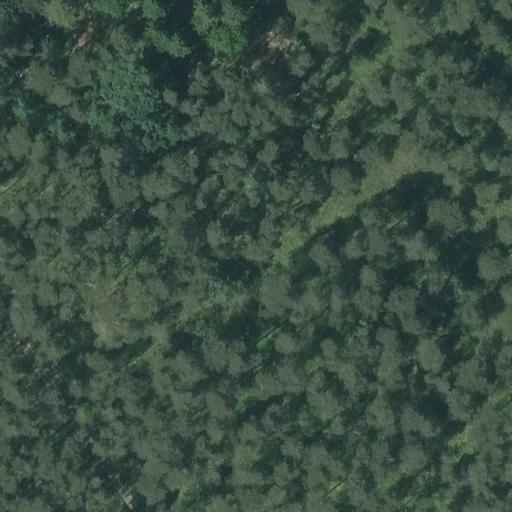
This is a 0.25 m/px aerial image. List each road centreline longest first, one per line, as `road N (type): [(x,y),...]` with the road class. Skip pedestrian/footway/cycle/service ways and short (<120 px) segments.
road 1 (track): [(267,0),(388,162),(314,232),(244,281),(176,314),(9,333)]
road 2 (track): [(0,319),(130,511)]
